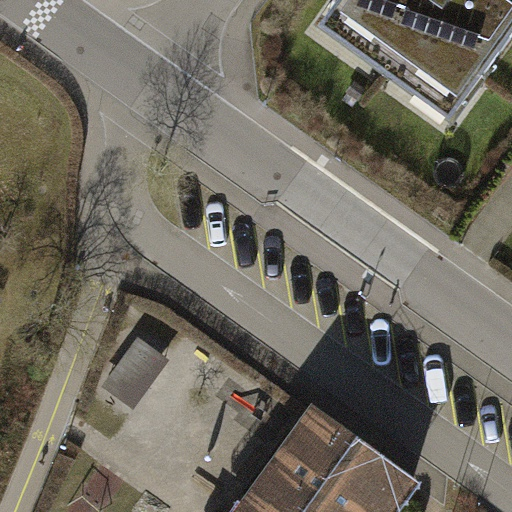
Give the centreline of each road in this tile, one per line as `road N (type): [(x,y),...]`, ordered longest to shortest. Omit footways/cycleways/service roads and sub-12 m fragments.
road 1 (residential): [(147,80),(511,341)]
road 2 (residential): [(35,0),(147,80)]
